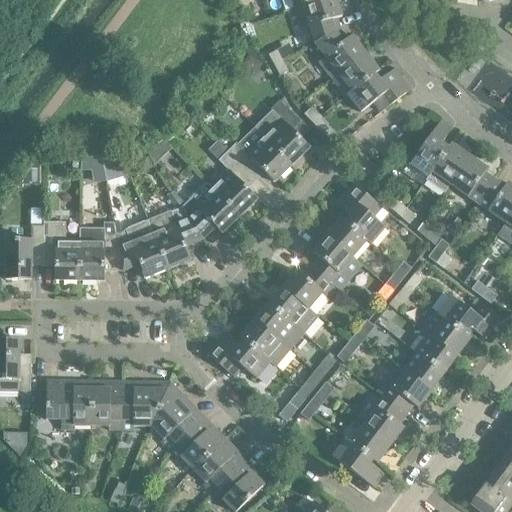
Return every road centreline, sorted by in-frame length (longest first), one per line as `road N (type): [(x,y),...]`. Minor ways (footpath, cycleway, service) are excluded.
road 1 (residential): [(195,311),(332,164),(428,85)]
road 2 (residential): [(368,511),(292,452),(270,446),(178,351)]
road 3 (residential): [(46,311),(46,350),(178,351)]
road 4 (residential): [(420,488),(511,361)]
road 5 (residential): [(46,311),(195,311)]
